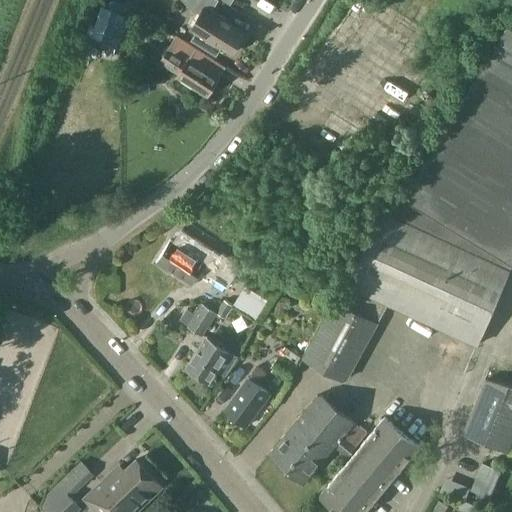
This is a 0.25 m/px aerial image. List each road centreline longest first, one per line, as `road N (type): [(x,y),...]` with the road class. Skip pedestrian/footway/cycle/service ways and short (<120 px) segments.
road 1 (unclassified): [(104,240),(202,162),(313,0)]
road 2 (residential): [(256,511),(75,309)]
